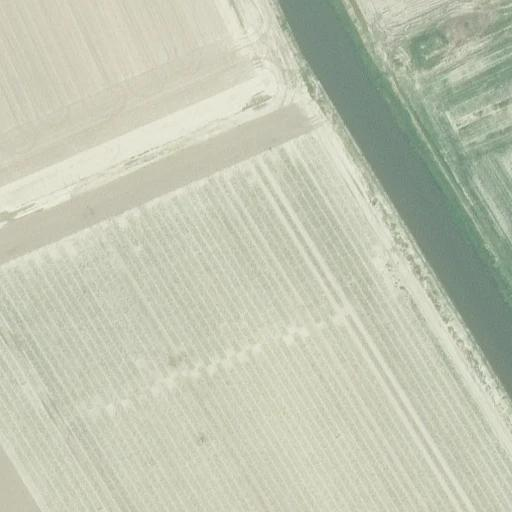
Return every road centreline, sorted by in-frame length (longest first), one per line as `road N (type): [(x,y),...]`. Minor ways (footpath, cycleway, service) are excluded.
road 1 (track): [(0,224),(291,102)]
road 2 (track): [(511,242),(374,0)]
road 3 (track): [(511,8),(401,56)]
